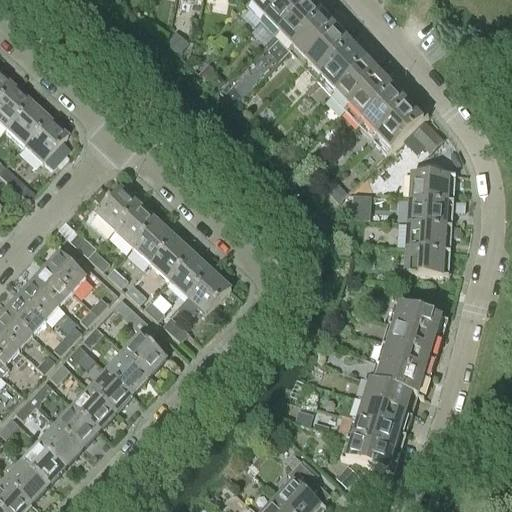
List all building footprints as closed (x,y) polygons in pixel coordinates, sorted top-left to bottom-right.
[(265,22),(288,0),(257,0),(251,6),(265,22)] [(288,0),(265,22),(280,36),(311,6),(305,0),(288,0)] [(280,36),(293,51),(325,21),(311,6),(280,36)] [(325,21),(293,51),(308,66),(340,36),(325,21)] [(322,81),(329,75),(354,51),(340,36),(308,66),(322,81)] [(165,49),(179,62),(190,51),(175,37),(165,49)] [(278,46),(269,55),(279,66),(289,57),(278,46)] [(329,75),(322,81),(336,96),(368,66),(354,51),(329,75)] [(336,96),(350,111),(382,81),(368,66),(336,96)] [(214,72),(209,67),(200,76),(205,81),(214,72)] [(219,92),(226,86),(220,78),(212,84),(219,92)] [(0,104),(11,92),(0,81),(0,104)] [(382,81),(350,111),(364,125),(396,95),(382,81)] [(11,92),(0,104),(0,130),(5,135),(29,109),(11,92)] [(378,140),(408,112),(410,110),(396,95),(364,125),(378,140)] [(5,135),(23,152),(48,125),(29,109),(5,135)] [(410,110),(408,112),(378,140),(392,155),(424,125),(410,110)] [(68,155),(61,148),(67,143),(48,125),(23,152),(42,169),(44,167),(51,174),(68,155)] [(414,140),(431,157),(444,144),(427,127),(414,140)] [(303,164),(298,169),(305,176),(310,171),(303,164)] [(18,185),(4,172),(0,176),(0,182),(11,193),(18,185)] [(412,178),(410,203),(455,206),(457,181),(412,178)] [(338,207),(346,199),(333,184),(324,193),(338,207)] [(115,235),(136,212),(139,209),(121,192),(112,202),(106,209),(96,219),(115,235)] [(103,193),(97,201),(106,209),(112,202),(103,193)] [(354,199),(354,223),(371,224),(372,199),(354,199)] [(410,203),(409,228),(453,231),(455,206),(410,203)] [(455,206),(454,217),(465,218),(465,207),(455,206)] [(115,235),(133,253),(158,226),(139,209),(136,212),(115,235)] [(152,269),(163,256),(176,243),(158,226),(133,253),(152,269)] [(409,228),(407,253),(452,256),(453,242),(453,232),(453,231),(409,228)] [(70,246),(89,263),(95,256),(94,255),(96,254),(78,237),(70,246)] [(169,286),(194,260),(176,243),(163,256),(152,269),(169,286)] [(450,281),(452,256),(407,253),(406,278),(450,281)] [(110,269),(95,256),(89,263),(103,276),(110,269)] [(44,272),(72,298),(86,283),(58,257),(44,272)] [(188,303),(190,301),(212,277),(194,260),(169,286),(188,303)] [(44,272),(31,287),(59,312),(72,298),(44,272)] [(128,286),(114,273),(107,281),(121,293),(128,286)] [(188,322),(197,312),(206,320),(231,294),(212,277),(190,301),(188,303),(179,313),(188,322)] [(59,312),(31,287),(18,301),(45,326),(59,312)] [(146,303),(132,290),(126,298),(139,310),(146,303)] [(401,309),(395,330),(438,343),(444,323),(410,312),(413,303),(402,299),(399,308),(401,309)] [(4,315),(32,341),(45,326),(18,301),(4,315)] [(90,315),(98,321),(108,310),(101,303),(90,315)] [(130,330),(138,322),(121,305),(113,314),(130,330)] [(164,319),(151,307),(144,314),(157,327),(164,319)] [(337,313),(335,321),(342,323),(345,316),(337,313)] [(32,341),(4,315),(0,320),(0,337),(19,355),(32,341)] [(98,321),(90,315),(79,326),(87,333),(98,321)] [(181,348),(189,339),(171,322),(162,331),(181,348)] [(438,343),(395,330),(389,349),(432,362),(438,343)] [(74,332),(64,343),(71,350),(81,338),(74,332)] [(102,340),(95,333),(82,347),(90,354),(102,340)] [(19,355),(0,337),(0,380),(1,382),(9,373),(6,369),(19,355)] [(122,358),(148,383),(166,363),(140,339),(122,358)] [(60,362),(71,350),(64,343),(53,355),(60,362)] [(389,349),(383,368),(413,378),(425,382),(432,362),(389,349)] [(85,358),(78,351),(66,364),(73,371),(85,358)] [(105,376),(132,401),(148,383),(122,358),(105,376)] [(55,367),(47,361),(37,372),(38,373),(44,379),(55,367)] [(377,387),(414,399),(419,401),(425,382),(413,378),(383,368),(377,387)] [(61,370),(49,383),(57,390),(69,377),(61,370)] [(38,373),(33,379),(39,385),(44,379),(38,373)] [(88,395),(115,419),(132,401),(105,376),(88,395)] [(372,385),(365,406),(408,419),(414,399),(377,387),(372,385)] [(27,406),(35,413),(37,415),(41,409),(40,408),(52,394),(45,387),(27,406)] [(72,413),(98,437),(115,419),(88,395),(72,413)] [(23,426),(35,413),(27,406),(15,419),(23,426)] [(365,406),(359,425),(402,438),(408,419),(365,406)] [(55,431),(81,455),(98,437),(72,413),(55,431)] [(306,431),(310,419),(298,415),(294,427),(306,431)] [(11,424),(0,435),(0,438),(6,444),(19,431),(11,424)] [(359,425),(353,444),(396,457),(402,438),(359,425)] [(81,455),(55,431),(38,449),(65,473),(81,455)] [(389,478),(396,457),(353,444),(347,465),(389,478)] [(21,467),(48,492),(65,473),(38,449),(21,467)] [(295,462),(288,468),(294,474),(300,467),(295,462)] [(48,492),(21,467),(5,485),(31,510),(48,492)] [(294,474),(290,478),(289,479),(294,483),(277,501),(287,511),(326,511),(322,508),(330,501),(314,486),(317,483),(300,467),(294,474)] [(345,493),(356,481),(346,472),(335,484),(345,493)] [(228,483),(224,487),(231,493),(235,489),(228,483)] [(29,511),(31,510),(5,485),(0,490),(0,511),(29,511)] [(266,511),(287,511),(277,501),(266,511)]
